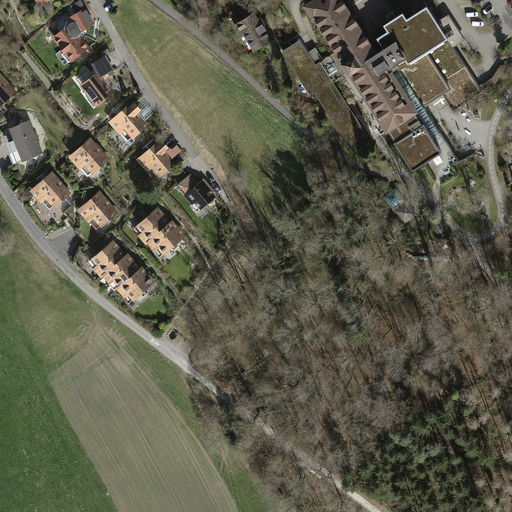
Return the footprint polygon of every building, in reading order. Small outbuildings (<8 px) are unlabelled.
[(307,4),(304,5),(306,8),(311,15),(312,18),(314,17),(336,51),(343,62),(341,63),(342,66),(343,65),(348,73),(347,73),(349,75),(351,74),(380,119),(379,119),(380,121),(386,129),(385,129),(387,131),(388,130),(396,142),(394,143),(397,147),(412,170),(430,159),(431,159),(441,152),(451,166),(459,161),(424,107),(445,93),(456,109),(480,93),(463,68),(465,66),(453,46),(452,45),(449,40),(449,39),(455,35),(448,25),(442,29),(441,28),(437,23),(438,23),(437,22),(426,6),(407,19),(403,13),(383,26),(387,32),(377,39),(379,42),(370,47),(339,0),(313,0),(314,0),(307,4)] [(86,11),(80,2),(73,6),(75,10),(69,13),(72,17),(70,18),(71,20),(67,23),(65,27),(65,29),(54,37),(61,45),(60,46),(62,50),(64,52),(62,54),(68,62),(72,59),(72,60),(87,48),(78,36),(80,34),(83,30),(93,24),(92,22),(88,23),(83,13),(86,11)] [(243,33),(254,51),(272,40),(265,27),(268,25),(265,19),(261,21),(260,18),(258,19),(254,13),(234,25),(240,35),(243,33)] [(350,147),(368,135),(333,82),(347,73),(348,73),(343,65),(342,66),(341,63),(343,62),(336,51),(316,64),(300,40),(281,52),(302,82),(310,94),(314,92),(350,147)] [(95,43),(90,45),(94,51),(99,49),(95,43)] [(106,56),(94,63),(98,71),(83,83),(83,87),(88,93),(87,99),(94,107),(97,105),(113,93),(101,76),(113,69),(106,56)] [(0,104),(14,92),(0,75),(0,104)] [(131,106),(130,105),(111,121),(122,134),(124,131),(131,138),(147,124),(137,113),(140,111),(134,104),(131,106)] [(29,121),(11,128),(15,140),(9,142),(12,151),(19,149),(23,160),(41,153),(37,142),(40,141),(36,131),(33,132),(29,121)] [(97,148),(90,140),(71,156),(82,169),(85,166),(91,173),(107,159),(100,151),(99,152),(96,148),(97,148)] [(159,144),(158,143),(139,159),(149,172),(152,169),(158,176),(175,162),(165,151),(168,148),(162,141),(159,144)] [(322,170),(331,182),(335,179),(326,167),(322,170)] [(58,181),(51,173),(32,190),(43,202),(47,199),(53,206),(68,193),(61,185),(60,186),(57,182),(58,181)] [(198,184),(190,175),(180,184),(184,189),(182,190),(193,203),(195,201),(201,208),(205,205),(212,195),(210,192),(214,190),(205,180),(202,183),(201,181),(198,184)] [(106,201),(99,193),(80,209),(90,222),(93,219),(100,226),(116,212),(109,204),(108,205),(105,202),(106,201)] [(415,214),(406,202),(394,211),(403,223),(415,214)] [(147,243),(148,241),(169,223),(157,208),(138,225),(143,231),(139,234),(147,243)] [(171,222),(169,223),(148,241),(155,249),(159,246),(165,253),(184,236),(171,222)] [(104,274),(125,256),(112,242),(93,258),(98,264),(95,267),(102,276),(104,274)] [(114,279),(120,285),(139,269),(127,255),(125,256),(104,274),(111,282),(114,279)] [(153,282),(141,268),(139,269),(120,285),(118,287),(125,295),(129,292),(134,299),(151,284),(153,282)]
